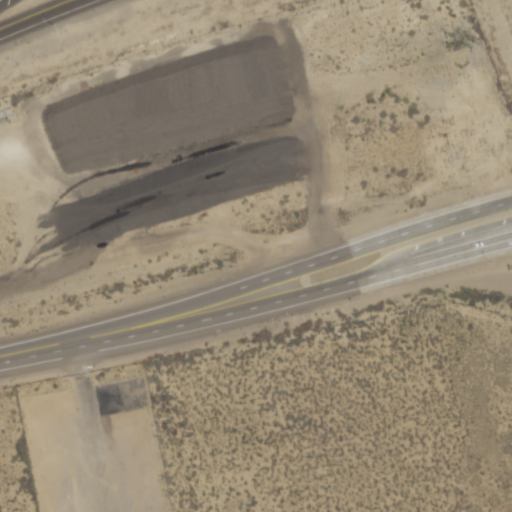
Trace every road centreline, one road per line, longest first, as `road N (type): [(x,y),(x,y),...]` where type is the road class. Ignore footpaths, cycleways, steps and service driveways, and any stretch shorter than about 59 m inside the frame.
road 1 (tertiary): [(0,362),(187,324),(511,238)]
road 2 (tertiary): [(350,252),(0,352)]
road 3 (tertiary): [(511,203),(350,252)]
